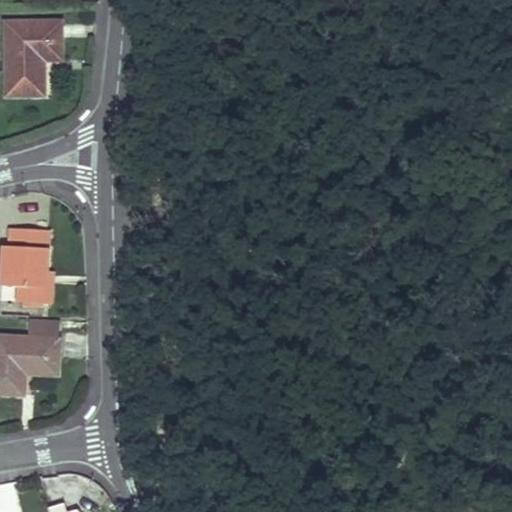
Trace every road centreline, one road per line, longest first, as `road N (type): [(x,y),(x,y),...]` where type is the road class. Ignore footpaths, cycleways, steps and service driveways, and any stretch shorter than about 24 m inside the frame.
road 1 (residential): [(120,438),(113,196)]
road 2 (residential): [(115,119),(0,167)]
road 3 (residential): [(0,458),(120,438)]
